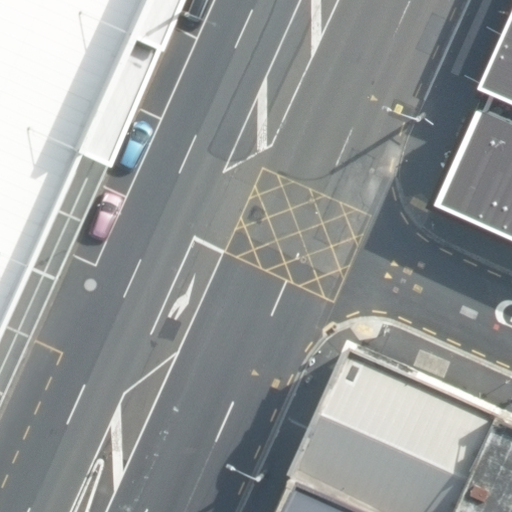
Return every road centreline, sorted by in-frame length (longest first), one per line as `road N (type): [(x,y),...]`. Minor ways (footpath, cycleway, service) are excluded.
road 1 (secondary): [(95,511),(222,214)]
road 2 (unclassified): [(222,214),(511,334)]
road 3 (secondary): [(222,214),(320,0)]
